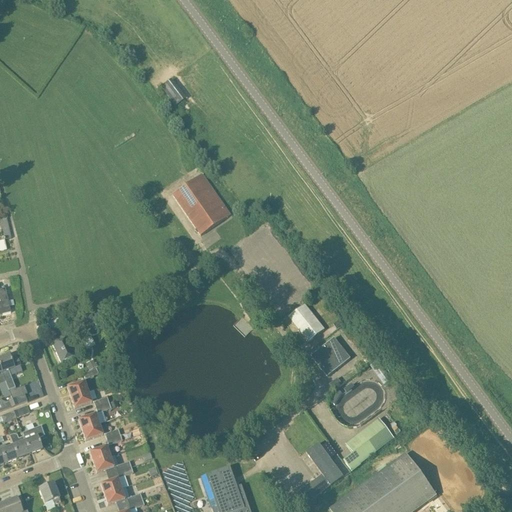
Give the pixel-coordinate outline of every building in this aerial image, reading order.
[(175,107),(185,99),(171,80),(160,88),(175,107)] [(201,237),(230,216),(202,175),(172,195),(201,237)] [(0,290),(0,316),(10,314),(9,308),(8,302),(5,289),(0,290)] [(309,342),(324,330),(304,305),(289,318),(293,323),(309,342)] [(88,327),(99,323),(94,310),(84,314),(88,327)] [(327,378),(351,359),(335,338),(311,357),(327,378)] [(69,343),(67,339),(53,345),(61,363),(75,357),(72,349),(74,347),(72,343),(69,343)] [(3,377),(5,383),(9,392),(15,389),(10,375),(22,370),(21,367),(17,358),(11,360),(9,356),(0,359),(0,367),(4,377),(3,377)] [(89,371),(95,369),(92,361),(86,364),(89,371)] [(85,381),(98,375),(96,370),(83,375),(85,381)] [(333,389),(341,383),(338,378),(329,385),(333,389)] [(71,399),(88,393),(85,382),(67,388),(71,399)] [(335,404),(342,392),(338,390),(331,402),(335,404)] [(88,393),(71,399),(74,409),(92,404),(88,393)] [(12,400),(15,407),(27,402),(24,395),(12,400)] [(0,412),(15,407),(12,400),(6,402),(2,401),(1,399),(0,399),(0,412)] [(95,409),(109,404),(107,399),(94,403),(95,409)] [(109,404),(95,409),(97,415),(111,410),(109,404)] [(14,412),(16,419),(29,414),(27,407),(14,412)] [(82,431),(99,425),(96,415),(78,421),(82,431)] [(352,471),(361,464),(361,463),(393,438),(379,420),(347,445),(354,454),(344,461),(352,471)] [(99,425),(82,431),(85,442),(103,436),(99,425)] [(106,441),(120,436),(118,431),(104,435),(106,441)] [(30,455),(25,442),(23,438),(18,440),(17,436),(13,435),(9,437),(13,447),(18,459),(30,455)] [(120,436),(106,441),(108,447),(122,442),(120,436)] [(25,442),(30,455),(42,450),(37,437),(25,442)] [(323,475),(331,485),(343,476),(330,458),(335,454),(328,443),(322,447),(319,443),(307,453),(323,475)] [(13,447),(6,449),(5,445),(0,447),(0,448),(1,451),(6,464),(18,459),(13,447)] [(93,463),(110,458),(107,447),(89,453),(93,463)] [(413,511),(437,495),(406,453),(330,509),(331,511),(413,511)] [(145,462),(152,460),(150,454),(144,456),(145,462)] [(110,458),(93,463),(96,474),(114,468),(110,458)] [(118,473),(131,469),(129,463),(116,467),(118,473)] [(229,468),(200,478),(206,496),(209,503),(211,511),(249,511),(241,487),(240,487),(236,488),(229,470),(229,468)] [(131,469),(118,473),(120,479),(133,474),(131,469)] [(155,470),(148,472),(151,479),(157,476),(155,470)] [(308,502),(331,485),(323,475),(300,491),(308,502)] [(104,496),(121,490),(117,479),(100,485),(104,496)] [(60,503),(59,499),(53,484),(39,490),(44,505),(52,502),(54,506),(60,503)] [(121,490),(104,496),(107,506),(125,500),(121,490)] [(166,492),(160,494),(160,497),(162,501),(168,499),(167,495),(166,492)] [(129,506),(142,501),(140,495),(127,500),(129,506)] [(3,505),(5,511),(26,511),(27,511),(25,511),(21,511),(16,499),(3,505)] [(142,501),(129,506),(131,511),(144,507),(142,501)]
